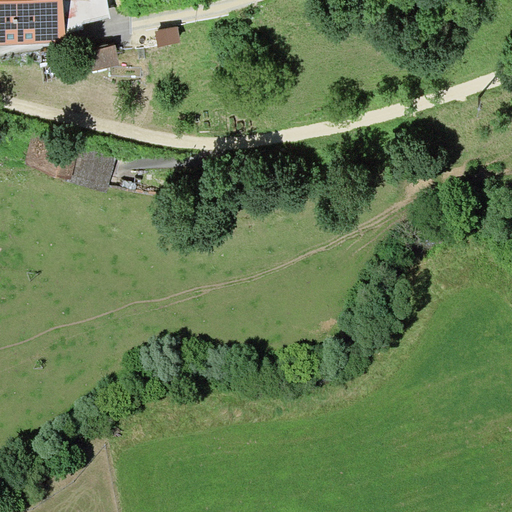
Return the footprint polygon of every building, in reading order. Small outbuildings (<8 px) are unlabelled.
[(0,0),(0,43),(64,41),(64,26),(63,0),(0,0)] [(106,0),(63,0),(64,26),(110,19),(106,0)] [(178,26),(155,31),(159,47),(181,42),(178,26)] [(116,46),(82,52),(85,70),(119,64),(116,46)] [(117,159),(34,134),(25,166),(69,179),(69,182),(107,194),(117,159)]
